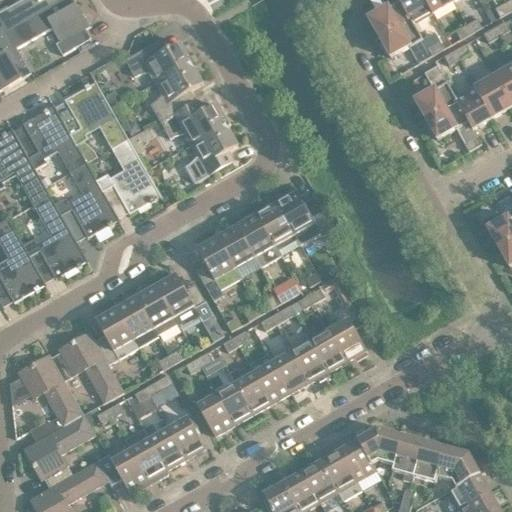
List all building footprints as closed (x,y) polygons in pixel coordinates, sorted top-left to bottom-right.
[(73,0),(63,0),(6,33),(0,22),(0,91),(30,74),(16,50),(52,29),(60,43),(55,45),(62,56),(90,41),(84,30),(89,27),(73,0)] [(23,0),(0,13),(0,22),(6,33),(63,0),(23,0)] [(424,0),(397,0),(399,2),(399,1),(411,21),(413,26),(414,25),(433,14),(424,0)] [(424,0),(433,14),(453,3),(450,0),(424,0)] [(399,1),(399,2),(368,19),(379,39),(411,21),(399,1)] [(499,18),(510,12),(505,3),(494,9),(499,18)] [(471,35),(482,28),(477,19),(465,26),(471,35)] [(409,48),(418,64),(432,57),(427,48),(414,25),(413,26),(411,21),(379,39),(390,59),(409,48)] [(498,38),(509,31),(504,22),(493,29),(498,38)] [(460,41),(471,35),(465,26),(455,32),(460,41)] [(487,44),(498,38),(493,29),(482,35),(487,44)] [(179,44),(165,51),(159,41),(124,61),(134,78),(138,76),(150,73),(156,84),(190,64),(179,44)] [(432,57),(444,50),(439,41),(427,48),(432,57)] [(459,60),(470,54),(465,45),(454,51),(459,60)] [(448,67),(459,60),(454,51),(443,58),(448,67)] [(159,123),(194,103),(188,93),(202,85),(190,64),(156,84),(162,95),(154,104),(150,106),(159,123)] [(511,65),(494,76),(511,107),(511,65)] [(414,101),(425,121),(457,103),(454,99),(455,98),(446,83),(437,67),(424,74),(433,90),(414,101)] [(492,119),(511,107),(494,76),(474,87),(492,119)] [(76,147),(88,141),(85,136),(99,128),(111,150),(128,141),(96,84),(89,88),(89,86),(84,89),(85,90),(64,102),(68,109),(58,115),(76,147)] [(468,123),(472,130),(492,119),(474,87),(455,98),(454,99),(457,103),(468,123)] [(214,105),(200,113),(194,103),(159,123),(169,140),(173,138),(185,135),(191,146),(226,126),(214,105)] [(476,138),(472,130),(468,123),(457,103),(425,121),(437,141),(456,130),(468,153),(481,145),(477,138),(476,138)] [(27,133),(17,138),(16,139),(34,171),(35,171),(46,164),(43,160),(57,152),(69,174),(86,165),(76,147),(58,115),(54,108),(48,111),(47,110),(43,112),(43,114),(23,126),(27,133)] [(185,168),(189,174),(195,185),(233,163),(227,153),(238,147),(226,126),(191,146),(198,157),(189,165),(185,168)] [(0,190),(4,188),(2,184),(15,176),(32,206),(49,196),(35,171),(34,171),(16,139),(17,138),(12,131),(6,135),(5,134),(1,136),(2,137),(0,138),(0,190)] [(151,138),(147,131),(129,141),(137,155),(143,151),(141,148),(147,140),(151,138)] [(128,141),(111,150),(124,172),(110,180),(107,176),(96,182),(115,215),(115,214),(125,209),(129,216),(150,203),(151,205),(155,203),(154,201),(160,198),(128,141)] [(68,204),(66,199),(55,206),(54,206),(73,238),(83,232),(87,239),(108,228),(109,229),(113,227),(112,225),(119,222),(115,214),(115,215),(96,182),(86,165),(69,174),(82,196),(68,204)] [(47,178),(41,181),(45,188),(51,184),(47,178)] [(497,204),(509,197),(510,197),(506,189),(493,196),(497,204)] [(320,235),(319,233),(329,227),(316,203),(306,209),(297,193),(277,205),(300,247),(320,235)] [(36,245),(34,241),(23,247),(41,279),(51,273),(55,281),(76,269),(77,270),(81,268),(81,266),(87,263),(73,238),(54,206),(55,206),(49,196),(32,206),(50,237),(36,245)] [(280,258),(300,247),(277,205),(257,216),(280,258)] [(511,214),(487,229),(498,249),(511,241),(511,214)] [(237,227),(255,259),(261,269),(280,258),(257,216),(237,227)] [(45,286),(41,279),(23,247),(8,220),(0,224),(0,246),(9,262),(0,267),(0,302),(10,297),(14,304),(35,292),(36,294),(40,291),(39,290),(45,286)] [(241,280),(261,269),(255,259),(237,227),(217,238),(241,280)] [(196,271),(209,295),(213,303),(223,297),(220,292),(222,291),(222,290),(232,284),(234,284),(241,280),(217,238),(197,250),(205,266),(196,271)] [(511,241),(498,249),(509,269),(511,267),(511,241)] [(309,289),(320,282),(315,273),(304,280),(309,289)] [(185,291),(176,276),(156,287),(173,318),(177,325),(179,329),(199,317),(203,323),(212,317),(195,286),(185,291)] [(351,305),(336,278),(322,286),(326,293),(333,288),(344,308),(351,305)] [(173,318),(156,287),(136,299),(154,330),(157,336),(177,325),(173,318)] [(281,305),(291,299),(286,290),(276,296),(281,305)] [(313,305),(324,299),(319,290),(308,296),(313,305)] [(269,311),(281,305),(276,296),(264,302),(269,311)] [(303,311),(313,305),(308,296),(298,302),(303,311)] [(136,299),(116,310),(134,341),(138,349),(158,338),(157,336),(154,330),(136,299)] [(276,326),(295,316),(290,307),(271,317),(276,326)] [(138,349),(134,341),(116,310),(96,322),(104,337),(95,343),(94,343),(107,367),(108,367),(138,349)] [(265,332),(276,326),(271,317),(260,324),(265,332)] [(231,333),(241,327),(238,320),(234,319),(226,324),(231,333)] [(348,321),(329,332),(346,363),(366,352),(348,321)] [(310,342),(328,374),(346,363),(329,332),(318,338),(312,327),(304,332),(310,342)] [(238,348),(249,341),(244,333),(233,339),(238,348)] [(60,355),(51,360),(50,360),(63,382),(84,371),(104,406),(124,394),(108,367),(107,367),(94,343),(95,343),(90,334),(84,337),(82,334),(73,340),(75,343),(58,352),(60,355)] [(227,354),(238,348),(233,339),(222,345),(227,354)] [(330,377),(328,374),(310,342),(291,353),(309,384),(316,380),(319,383),(330,377)] [(174,366),(185,359),(180,350),(169,357),(174,366)] [(291,353),(272,364),(290,395),(309,384),(291,353)] [(201,369),(212,363),(207,354),(196,360),(201,369)] [(36,443),(37,444),(55,434),(54,433),(63,428),(63,429),(83,417),(63,382),(50,360),(51,360),(49,357),(43,360),(42,358),(32,363),(34,366),(18,375),(18,376),(11,380),(17,391),(25,387),(32,400),(43,394),(58,419),(49,424),(48,422),(30,432),(36,443)] [(163,372),(174,366),(169,357),(158,363),(163,372)] [(190,375),(201,369),(196,360),(185,366),(190,375)] [(254,374),(271,406),(290,395),(272,364),(254,374)] [(271,406),(254,374),(243,380),(237,370),(229,374),(235,385),(253,416),(271,406)] [(150,398),(173,385),(168,376),(145,389),(150,398)] [(235,385),(216,396),(234,427),(253,416),(235,385)] [(139,404),(150,398),(145,389),(134,395),(139,404)] [(197,407),(214,438),(234,427),(216,396),(197,407)] [(112,419),(123,413),(118,404),(107,411),(112,419)] [(101,426),(112,419),(107,411),(96,417),(101,426)] [(71,478),(71,477),(59,456),(94,437),(83,417),(63,429),(63,428),(54,433),(55,434),(37,444),(36,443),(23,451),(26,456),(24,458),(29,467),(32,466),(41,482),(44,480),(49,490),(50,490),(71,478)] [(187,419),(168,430),(186,461),(205,450),(194,430),(197,428),(191,418),(188,420),(187,419)] [(143,430),(149,440),(167,472),(186,461),(168,430),(158,436),(152,425),(143,430)] [(358,441),(371,465),(372,465),(378,462),(393,466),(394,466),(402,437),(377,431),(358,441)] [(391,472),(413,478),(423,443),(402,437),(394,466),(393,466),(391,472)] [(149,440),(130,451),(148,483),(155,479),(156,481),(159,481),(167,476),(168,474),(167,472),(149,440)] [(357,483),(376,472),(372,465),(371,465),(358,441),(339,452),(357,483)] [(443,449),(423,443),(413,478),(435,484),(437,478),(435,478),(443,449)] [(443,449),(435,478),(437,478),(452,482),(455,488),(479,475),(468,456),(443,449)] [(97,463),(109,482),(111,487),(121,481),(129,494),(130,493),(132,495),(134,495),(142,491),(143,489),(141,486),(148,483),(130,451),(111,462),(108,457),(97,463)] [(338,494),(343,503),(362,492),(357,483),(339,452),(320,463),(338,494)] [(97,463),(71,477),(71,478),(50,490),(49,490),(30,501),(35,511),(69,511),(66,507),(109,482),(97,463)] [(319,505),(338,494),(320,463),(302,474),(319,505)] [(302,474),(283,484),(298,511),(309,511),(319,505),(302,474)] [(447,492),(459,511),(490,494),(479,475),(455,488),(447,492)] [(270,511),(271,511),(272,511),(298,511),(283,484),(276,488),(274,485),(261,492),(265,499),(263,500),(270,511)] [(410,507),(414,495),(404,492),(401,504),(410,507)] [(459,511),(458,511),(500,511),(490,494),(459,511)] [(237,511),(233,503),(228,506),(230,511),(237,511)] [(373,511),(387,511),(388,511),(383,503),(372,509),(373,511)]
